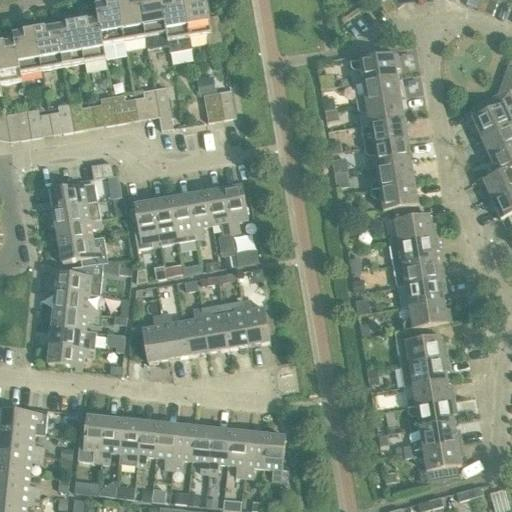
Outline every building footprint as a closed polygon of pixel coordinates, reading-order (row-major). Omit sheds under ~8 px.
[(161,0),(144,0),(138,1),(145,40),(147,52),(169,48),(168,43),(167,43),(166,36),(167,36),(161,5),(162,5),(161,0)] [(189,39),(190,39),(206,36),(208,48),(222,46),(218,21),(209,22),(205,0),(188,0),(182,1),(189,39)] [(398,0),(392,0),(390,2),(397,12),(403,8),(404,8),(398,0)] [(124,44),(125,44),(145,40),(138,1),(118,5),(124,44)] [(192,52),(190,39),(189,39),(182,1),(162,5),(161,5),(167,36),(166,36),(167,43),(168,43),(169,48),(170,56),(192,52)] [(484,15),(488,3),(481,1),(477,12),(484,15)] [(492,18),(496,6),(488,3),(484,15),(492,18)] [(127,54),(125,44),(124,44),(118,5),(96,8),(98,23),(99,23),(105,58),(127,54)] [(105,61),(105,58),(99,23),(98,23),(77,26),(84,65),(105,61)] [(63,69),(84,65),(77,26),(56,30),(63,69)] [(41,72),(63,69),(56,30),(34,34),(41,72)] [(21,76),(41,72),(34,34),(14,37),(15,44),(21,76)] [(22,83),(21,76),(15,44),(0,46),(0,85),(0,87),(22,83)] [(362,86),(397,80),(395,72),(399,71),(397,58),(350,65),(351,72),(355,75),(360,74),(362,86)] [(357,109),(400,101),(397,80),(362,86),(364,98),(358,99),(356,103),(357,109)] [(161,134),(173,132),(165,90),(154,92),(159,120),(161,134)] [(147,122),(159,120),(154,92),(142,94),(147,122)] [(470,111),(475,121),(472,122),(481,141),(511,127),(511,99),(509,93),(470,111)] [(224,123),(235,121),(231,94),(220,96),(224,123)] [(208,126),(224,123),(220,96),(204,98),(208,126)] [(118,127),(128,126),(123,98),(112,100),(118,127)] [(105,130),(118,127),(112,100),(100,102),(105,130)] [(369,129),(404,123),(400,101),(357,109),(358,114),(362,117),(367,116),(369,129)] [(74,135),(85,133),(81,105),(69,107),(74,135)] [(63,137),(74,135),(69,107),(58,109),(63,137)] [(32,142),(43,140),(39,113),(27,115),(32,142)] [(20,144),(32,142),(27,115),(15,117),(20,144)] [(369,129),(361,130),(365,151),(407,144),(404,123),(369,129)] [(511,127),(481,141),(489,160),(511,149),(511,127)] [(407,144),(365,151),(365,156),(369,159),(374,158),(376,171),(411,166),(407,144)] [(511,172),(511,149),(489,160),(497,178),(497,179),(511,172)] [(93,183),(113,179),(111,166),(91,169),(93,183)] [(371,194),(414,187),(411,166),(376,171),(378,184),(372,185),(370,188),(371,194)] [(511,194),(511,172),(497,179),(497,178),(483,184),(491,204),(511,194)] [(112,203),(121,201),(118,180),(108,182),(112,203)] [(53,212),(97,204),(94,186),(50,194),(53,212)] [(383,215),(393,213),(418,209),(414,187),(371,194),(371,200),(376,203),(381,202),(383,215)] [(238,224),(248,223),(242,189),(224,192),(232,237),(240,235),(238,224)] [(223,238),(232,237),(224,192),(206,195),(212,229),(221,228),(223,238)] [(508,220),(511,229),(511,194),(491,204),(500,223),(508,220)] [(202,231),(212,229),(206,195),(188,198),(196,243),(204,242),(202,231)] [(188,198),(170,201),(178,246),(196,243),(188,198)] [(178,246),(170,201),(153,204),(160,249),(178,246)] [(56,230),(100,222),(97,204),(53,212),(56,230)] [(152,250),(160,249),(153,204),(135,207),(137,224),(132,225),(137,254),(152,251),(152,250)] [(117,221),(126,219),(124,208),(115,210),(117,221)] [(389,248),(435,241),(433,227),(429,228),(428,219),(420,220),(418,209),(393,213),(397,238),(391,239),(388,242),(389,248)] [(59,247),(93,242),(91,233),(102,231),(100,222),(56,230),(59,247)] [(103,266),(103,267),(108,266),(105,249),(103,240),(93,242),(59,247),(62,266),(80,263),(81,269),(103,266)] [(393,269),(435,262),(433,255),(437,254),(435,241),(389,248),(393,269)] [(396,291),(398,291),(442,283),(440,270),(436,271),(435,262),(393,269),(396,291)] [(100,299),(103,267),(103,266),(81,269),(81,270),(72,271),(72,278),(57,276),(55,294),(89,298),(100,299)] [(441,297),(444,297),(442,283),(398,291),(401,312),(409,311),(442,305),(441,297)] [(88,308),(89,298),(55,294),(54,313),(98,317),(99,309),(88,308)] [(263,311),(251,313),(249,303),(241,304),(249,349),(269,345),(263,311)] [(229,352),(249,349),(241,304),(221,308),(229,352)] [(405,323),(402,328),(403,334),(437,329),(450,327),(447,313),(443,313),(442,305),(409,311),(411,322),(411,323),(405,323)] [(208,356),(229,352),(221,308),(201,311),(208,356)] [(188,359),(208,356),(201,311),(193,313),(195,323),(182,326),(188,359)] [(97,325),(98,317),(54,313),(52,331),(86,334),(87,324),(97,325)] [(182,326),(171,327),(170,317),(161,319),(168,363),(188,359),(182,326)] [(148,366),(168,363),(161,319),(152,320),(154,331),(142,333),(148,366)] [(400,370),(447,362),(444,348),(440,349),(437,329),(403,334),(394,336),(400,370)] [(86,335),(86,334),(52,331),(50,349),(95,354),(96,336),(86,335)] [(94,362),(95,354),(50,349),(48,367),(82,371),(83,361),(94,362)] [(412,390),(446,384),(445,376),(449,376),(447,362),(400,370),(403,390),(412,389),(412,390)] [(407,413),(454,405),(451,391),(448,392),(446,384),(412,390),(414,402),(409,403),(406,407),(407,413)] [(419,432),(453,427),(452,419),(456,419),(454,405),(407,413),(408,418),(412,421),(417,420),(419,432)] [(45,439),(47,418),(3,414),(1,434),(34,438),(45,439)] [(101,466),(106,421),(87,419),(85,436),(80,436),(77,465),(93,466),(93,465),(101,466)] [(120,458),(124,423),(106,421),(101,466),(110,467),(111,457),(120,458)] [(137,470),(141,425),(124,423),(120,458),(119,468),(137,470)] [(156,461),(159,427),(141,425),(137,470),(145,470),(146,460),(156,461)] [(173,473),(177,429),(159,427),(156,461),(165,462),(164,472),(173,473)] [(404,457),(461,447),(458,434),(455,434),(453,427),(419,432),(421,445),(416,446),(413,450),(403,451),(404,457)] [(191,465),(195,431),(177,429),(173,473),(181,474),(182,464),(191,465)] [(209,477),(213,433),(195,431),(191,465),(201,466),(200,476),(209,477)] [(228,468),(231,434),(213,433),(209,477),(217,478),(218,467),(228,468)] [(33,450),(34,438),(1,434),(0,440),(0,454),(42,459),(43,451),(33,450)] [(244,481),(248,436),(231,434),(228,468),(237,469),(236,480),(244,481)] [(263,472),(266,438),(248,436),(244,481),(252,482),(253,471),(263,472)] [(280,485),(285,440),(266,438),(263,472),(272,473),(271,484),(280,485)] [(461,447),(404,457),(405,462),(415,461),(419,464),(424,463),(426,474),(422,474),(424,488),(459,482),(457,471),(461,470),(459,462),(463,461),(461,447)] [(41,468),(42,459),(0,454),(0,475),(30,479),(32,467),(41,468)] [(29,490),(30,479),(0,475),(0,495),(38,500),(39,491),(29,490)] [(74,497),(87,499),(88,488),(76,486),(74,497)] [(122,490),(122,493),(120,502),(134,503),(135,492),(122,490)] [(470,502),(482,499),(480,490),(467,493),(470,502)] [(459,505),(470,502),(467,493),(457,496),(459,505)] [(37,509),(38,500),(0,495),(0,511),(26,511),(27,508),(37,509)] [(288,511),(302,511),(301,499),(287,501),(288,511)] [(430,511),(434,511),(443,510),(441,501),(428,504),(430,511)]
